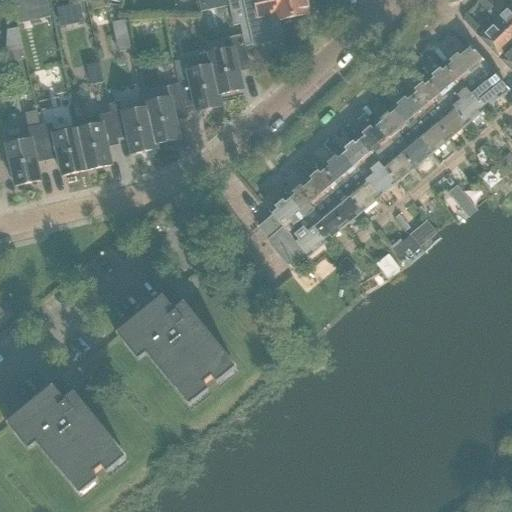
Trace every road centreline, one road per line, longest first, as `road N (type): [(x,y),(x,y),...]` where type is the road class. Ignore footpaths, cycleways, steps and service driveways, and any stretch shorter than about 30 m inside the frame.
road 1 (residential): [(175,188),(173,247),(0,382)]
road 2 (unclassified): [(175,188),(218,166),(366,23)]
road 3 (residential): [(264,191),(451,20)]
road 4 (residential): [(336,258),(511,110)]
road 5 (unclassified): [(0,226),(175,188)]
